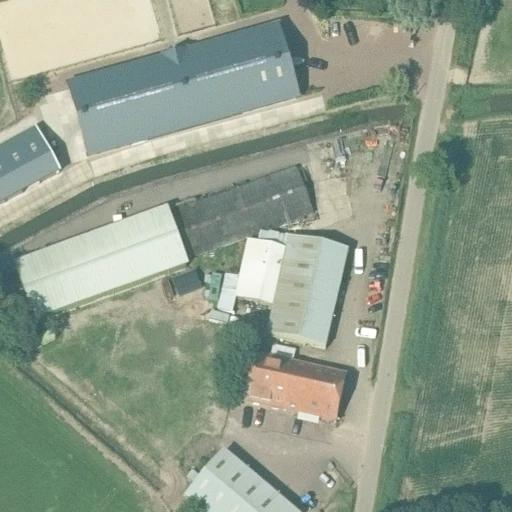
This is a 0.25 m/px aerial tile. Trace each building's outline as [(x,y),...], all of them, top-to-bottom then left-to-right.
[(262,37),(76,104),(96,158),(281,90),(300,84),(280,31),(262,37)] [(0,151),(0,206),(59,175),(36,132),(0,151)] [(313,215),(296,169),(173,214),(190,259),(313,215)] [(188,270),(168,216),(15,271),(35,326),(188,270)] [(268,237),(260,235),(257,246),(249,244),(240,281),(225,277),(217,313),(232,316),(236,299),(271,307),(264,337),(324,351),(346,254),(268,236),(268,237)] [(168,281),(174,298),(198,289),(192,272),(168,281)] [(14,275),(0,280),(0,291),(14,331),(32,324),(14,275)] [(346,377),(327,373),(256,357),(246,404),(336,424),(346,377)] [(196,488),(185,500),(198,511),(292,511),(224,454),(202,480),(196,488)] [(192,472),(186,480),(196,488),(202,480),(192,472)]
